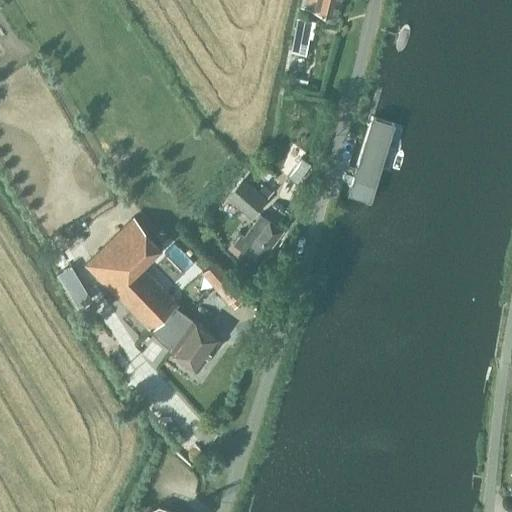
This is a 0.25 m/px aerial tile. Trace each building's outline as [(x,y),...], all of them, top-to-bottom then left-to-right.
[(313,0),(311,8),(338,15),(341,0),(313,0)] [(293,52),(306,54),(310,37),(314,37),(317,20),(300,17),(293,52)] [(374,207),(399,127),(374,119),(358,172),(357,174),(357,176),(356,177),(355,181),(354,185),(349,199),(374,207)] [(226,196),(250,217),(273,190),(258,177),(251,185),(242,177),(226,196)] [(233,242),(241,248),(237,253),(255,266),(283,229),(261,213),(244,235),(241,232),(233,242)] [(162,245),(134,216),(85,263),(98,277),(153,332),(177,307),(179,305),(141,266),(162,245)] [(215,287),(228,302),(242,290),(215,259),(202,271),(215,287)] [(83,286),(70,265),(55,275),(77,309),(92,300),(83,286)] [(220,309),(228,302),(215,287),(207,294),(220,309)] [(177,307),(153,332),(170,349),(192,318),(184,312),(177,307)] [(192,318),(170,349),(197,369),(220,337),(192,318)]
